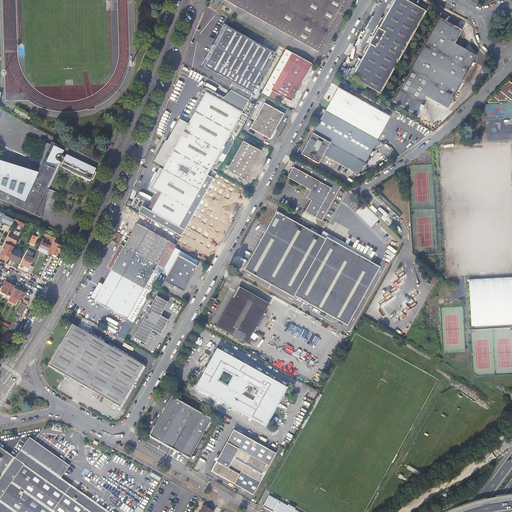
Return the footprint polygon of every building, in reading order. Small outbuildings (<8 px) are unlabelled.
[(224,0),(236,7),(318,52),(346,0),(224,0)] [(367,34),(345,74),(375,91),(420,7),(406,0),(385,0),(369,30),(368,30),(366,34),(367,34)] [(438,18),(392,101),(414,113),(424,96),(446,108),(475,56),(453,43),(461,30),(438,18)] [(213,48),(203,66),(252,93),(275,53),(226,26),(216,43),(214,41),(211,47),(213,48)] [(289,59),(272,90),(292,101),(308,70),(289,59)] [(511,83),(508,81),(488,101),(488,103),(499,102),(499,101),(511,100),(511,99),(511,83)] [(181,237),(193,216),(186,212),(248,101),(228,90),(222,96),(206,87),(205,87),(204,87),(203,87),(202,88),(201,88),(201,89),(199,92),(203,95),(187,123),(178,118),(165,141),(164,140),(152,161),(163,167),(151,188),(160,194),(150,212),(141,207),(138,213),(181,237)] [(338,87),(301,154),(319,163),(323,156),(357,175),(390,116),(384,113),(385,112),(376,107),(375,108),(338,87)] [(264,103),(250,128),(270,139),(284,114),(264,103)] [(27,122),(30,117),(15,109),(13,114),(27,122)] [(242,142),(226,171),(243,180),(259,152),(242,142)] [(6,169),(5,166),(0,164),(0,198),(8,203),(33,214),(32,215),(40,218),(43,205),(41,204),(60,163),(62,163),(60,167),(69,171),(69,172),(76,176),(83,178),(90,181),(91,180),(92,181),(96,173),(94,172),(95,171),(91,169),(92,167),(85,164),(84,166),(78,163),(79,161),(72,158),(71,160),(65,157),(61,155),(60,154),(62,150),(48,143),(41,165),(38,171),(37,172),(31,184),(27,183),(30,174),(17,170),(14,172),(14,171),(13,170),(12,169),(10,169),(9,168),(8,168),(7,168),(6,169)] [(314,193),(310,200),(304,211),(305,212),(317,218),(321,221),(341,186),(296,161),(287,177),(309,190),(314,193)] [(219,183),(206,207),(225,218),(239,194),(219,183)] [(377,197),(399,218),(402,215),(380,194),(377,197)] [(293,298),(294,296),(346,326),(378,267),(325,237),(324,239),(314,233),(276,212),(243,271),(293,298)] [(15,220),(5,215),(1,223),(1,224),(11,228),(12,226),(15,220)] [(21,227),(24,228),(25,224),(15,220),(12,226),(14,227),(15,225),(21,227)] [(199,220),(186,243),(206,253),(219,230),(199,220)] [(136,223),(124,246),(123,246),(162,269),(175,245),(136,223)] [(33,234),(29,242),(35,244),(38,236),(33,234)] [(9,237),(7,241),(14,245),(18,238),(16,237),(13,235),(11,238),(9,237)] [(47,257),(47,256),(53,242),(55,238),(51,237),(48,243),(42,240),(37,252),(47,257)] [(62,246),(53,242),(47,256),(55,260),(58,253),(59,253),(62,246)] [(14,248),(6,244),(0,256),(0,258),(7,262),(11,253),(12,253),(14,248)] [(110,269),(123,246),(119,244),(107,267),(110,269)] [(14,248),(12,253),(9,260),(19,264),(23,255),(16,251),(18,247),(15,246),(14,248)] [(123,246),(110,269),(150,292),(162,269),(123,246)] [(181,251),(178,256),(196,266),(199,262),(181,251)] [(172,252),(163,269),(161,273),(167,277),(178,256),(172,252)] [(178,256),(167,277),(165,281),(183,292),(197,267),(196,266),(178,256)] [(25,267),(29,269),(29,268),(33,260),(25,257),(22,264),(25,266),(25,267)] [(102,286),(94,301),(133,323),(150,292),(110,269),(102,286)] [(511,324),(511,276),(491,278),(468,279),(471,327),(494,325),(511,324)] [(2,293),(11,297),(14,289),(15,287),(6,283),(5,287),(4,286),(2,289),(3,290),(2,293)] [(97,283),(89,298),(94,301),(102,286),(97,283)] [(239,287),(217,326),(247,343),(269,303),(239,287)] [(14,289),(11,297),(8,302),(15,304),(17,299),(20,301),(23,294),(14,289)] [(156,297),(134,338),(145,343),(152,330),(160,334),(168,321),(160,316),(167,303),(156,297)] [(20,317),(16,315),(10,328),(9,330),(18,334),(18,332),(22,327),(18,325),(17,327),(15,327),(20,317)] [(72,325),(48,366),(120,408),(144,367),(72,325)] [(217,348),(195,386),(266,424),(287,387),(217,348)] [(175,377),(172,384),(177,386),(181,380),(175,377)] [(319,393),(300,427),(303,429),(322,395),(319,393)] [(173,396),(151,436),(191,457),(213,418),(173,396)] [(216,461),(211,471),(253,495),(276,453),(233,430),(218,458),(219,459),(218,462),(216,461)] [(15,457),(0,446),(0,511),(109,511),(61,477),(70,465),(30,437),(15,457)] [(175,492),(163,511),(181,511),(188,500),(175,492)] [(269,495),(263,506),(271,511),(270,511),(299,511),(295,509),(295,508),(288,504),(288,506),(281,502),(281,504),(278,503),(279,501),(269,495)]
